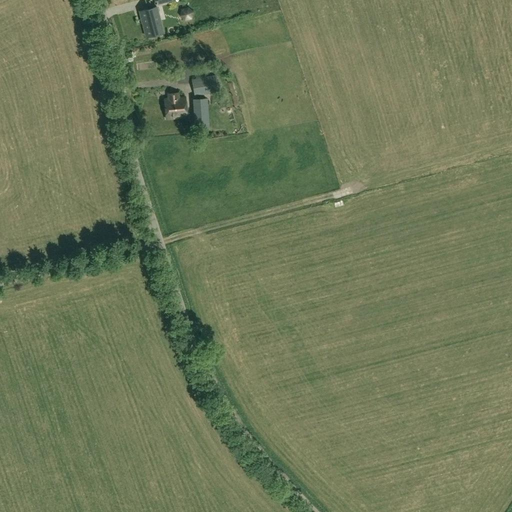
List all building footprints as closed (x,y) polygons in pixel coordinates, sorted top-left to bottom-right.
[(182,14),(190,12),(187,1),(179,4),(182,14)] [(156,6),(139,11),(146,37),(163,32),(156,6)] [(192,77),(195,95),(218,91),(215,76),(202,78),(201,75),(192,77)] [(166,119),(187,117),(185,97),(178,98),(178,93),(168,94),(168,99),(164,99),(166,119)] [(195,127),(208,127),(206,98),(194,99),(195,127)]
